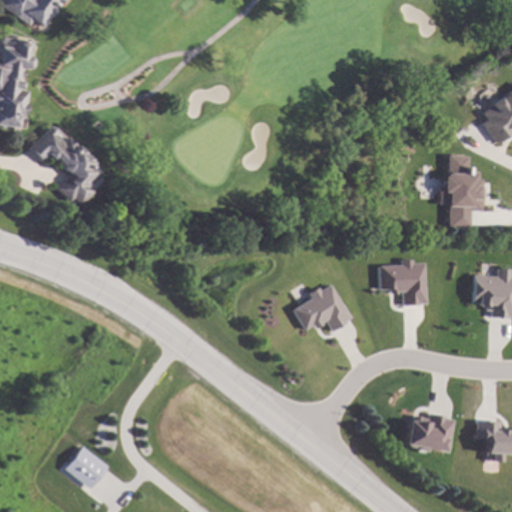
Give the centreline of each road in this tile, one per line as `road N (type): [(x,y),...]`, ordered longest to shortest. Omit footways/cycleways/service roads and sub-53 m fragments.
road 1 (tertiary): [(0,247),(121,298),(393,511)]
road 2 (residential): [(300,438),(383,362),(511,370)]
